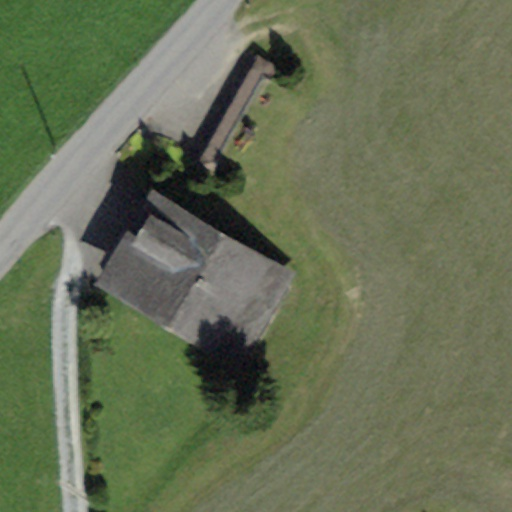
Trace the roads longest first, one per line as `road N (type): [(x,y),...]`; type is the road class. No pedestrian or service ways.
road 1 (unclassified): [(238,0),(82,169),(0,274)]
road 2 (track): [(88,511),(67,312),(82,169)]
